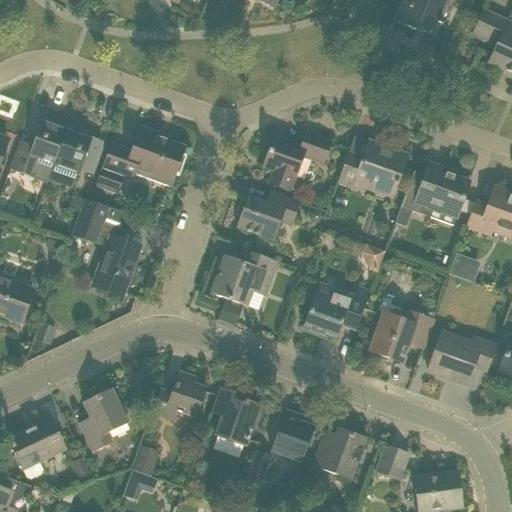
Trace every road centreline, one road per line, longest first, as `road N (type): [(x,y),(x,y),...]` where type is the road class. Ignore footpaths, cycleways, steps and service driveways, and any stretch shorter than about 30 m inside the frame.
road 1 (residential): [(163,329),(478,445)]
road 2 (residential): [(511,154),(349,90),(305,86),(230,113),(216,109)]
road 3 (residential): [(216,109),(54,48),(0,70)]
road 4 (residential): [(163,329),(216,109)]
road 5 (residential): [(0,397),(103,345),(163,329)]
